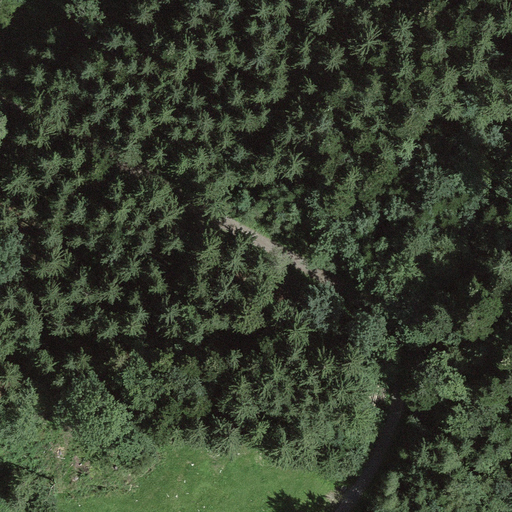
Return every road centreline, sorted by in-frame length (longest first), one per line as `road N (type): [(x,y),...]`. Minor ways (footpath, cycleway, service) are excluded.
road 1 (track): [(0,100),(371,303),(396,343),(400,370)]
road 2 (track): [(400,370),(400,399),(361,489),(342,511)]
